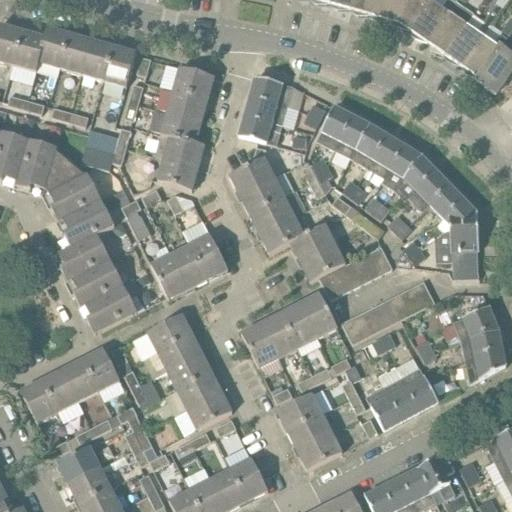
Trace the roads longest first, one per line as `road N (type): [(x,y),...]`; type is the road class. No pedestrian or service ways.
road 1 (residential): [(292,499),(218,346),(235,263),(207,178),(242,38)]
road 2 (residential): [(465,151),(351,73),(298,49),(242,38)]
road 3 (residential): [(292,499),(511,388)]
road 4 (residential): [(0,381),(77,342),(0,206)]
road 5 (residential): [(242,38),(74,0)]
